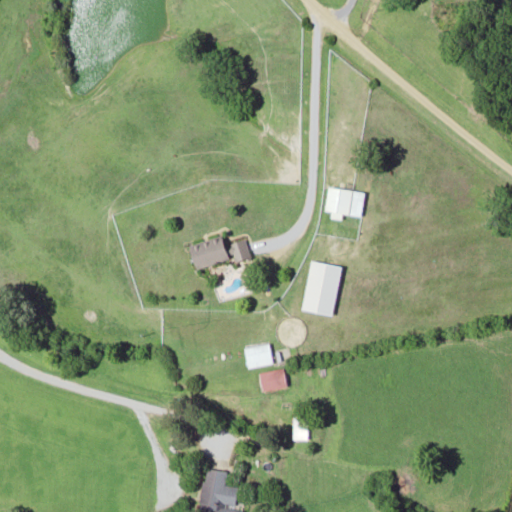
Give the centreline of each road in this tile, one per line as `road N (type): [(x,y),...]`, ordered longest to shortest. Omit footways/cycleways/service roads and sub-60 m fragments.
road 1 (residential): [(511,170),(305,0)]
road 2 (residential): [(314,9),(310,189),(292,228),(258,244)]
road 3 (residential): [(0,355),(62,384),(185,418),(213,447)]
